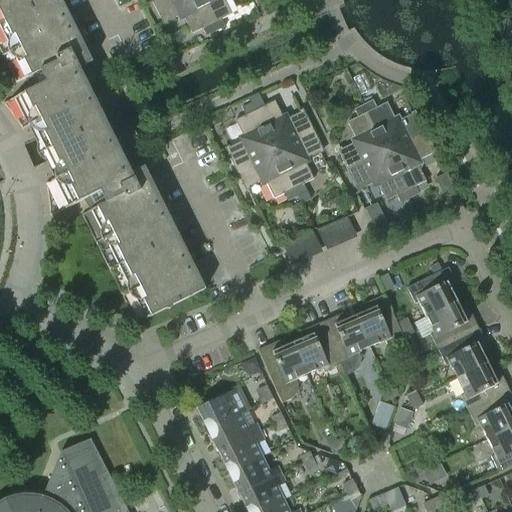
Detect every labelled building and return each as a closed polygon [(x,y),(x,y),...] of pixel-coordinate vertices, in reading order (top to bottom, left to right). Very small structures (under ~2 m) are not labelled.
[(0,0),(0,53),(15,84),(27,78),(33,89),(2,105),(6,110),(10,115),(14,120),(18,125),(22,130),(28,127),(31,134),(36,145),(36,147),(36,149),(36,151),(36,153),(37,155),(38,156),(39,158),(40,159),(42,161),(43,162),(45,162),(52,178),(54,180),(44,185),(46,191),(47,198),(48,204),(49,211),(49,218),(87,199),(93,210),(81,216),(135,325),(165,310),(169,311),(172,307),(204,291),(190,262),(185,264),(139,173),(145,170),(144,168),(130,175),(118,150),(118,148),(96,105),(91,94),(90,94),(78,70),(91,63),(90,61),(85,64),(53,0),(0,0)] [(214,33),(198,0),(163,0),(152,6),(159,20),(162,18),(165,24),(177,18),(183,20),(191,35),(201,30),(205,38),(214,33)] [(198,0),(214,33),(224,28),(220,21),(231,15),(223,0),(198,0)] [(500,3),(491,7),(497,21),(506,17),(500,3)] [(495,26),(506,50),(511,46),(511,30),(507,20),(495,26)] [(274,102),(263,107),(257,95),(247,99),(250,104),(273,151),(312,132),(305,117),(302,119),(299,113),(288,119),(281,117),(274,102)] [(372,101),(362,106),(385,153),(425,133),(417,119),(414,121),(411,115),(400,121),(393,119),(386,104),(375,109),(372,101)] [(240,109),(244,117),(234,122),(241,137),(239,143),(227,149),(230,155),(227,156),(234,171),(273,151),(250,104),(240,109)] [(353,111),(356,118),(346,124),(353,139),(351,145),(340,151),(342,157),(339,158),(346,172),(385,153),(362,106),(353,111)] [(312,132),(273,151),(296,198),(306,193),(302,186),(313,180),(305,165),(307,159),(319,153),(316,147),(320,146),(312,132)] [(425,133),(385,153),(409,200),(418,195),(414,187),(425,182),(417,167),(419,161),(431,155),(428,149),(432,148),(425,133)] [(273,151),(234,171),(241,185),(244,183),(247,189),(259,183),(265,185),(273,200),(283,195),(287,203),(296,198),(273,151)] [(385,153),(346,172),(353,187),(356,185),(359,191),(371,185),(378,187),(385,202),(395,197),(399,204),(409,200),(385,153)] [(349,217),(286,243),(295,264),(358,238),(349,217)] [(456,303),(447,284),(453,280),(447,269),(406,289),(414,305),(418,303),(425,318),(456,303)] [(386,276),(379,279),(385,293),(393,289),(386,276)] [(354,317),(368,348),(384,342),(386,346),(402,339),(384,296),(371,302),(374,308),(365,312),(354,317)] [(456,303),(425,318),(433,334),(429,336),(436,351),(478,331),(472,319),(466,322),(456,303)] [(332,319),(320,324),(339,366),(345,380),(353,377),(355,376),(357,374),(359,373),(360,371),(361,368),(361,366),(361,364),(361,362),(360,360),(357,353),(368,348),(354,317),(334,325),(332,319)] [(400,331),(409,327),(406,320),(397,324),(400,331)] [(303,339),(292,344),(305,376),(326,367),(328,371),(339,366),(320,324),(309,329),(312,335),(303,339)] [(409,327),(400,331),(403,339),(412,335),(409,327)] [(483,342),(478,331),(436,351),(444,366),(448,364),(456,380),(487,364),(477,345),(483,342)] [(292,344),(272,353),(269,346),(257,351),(281,408),(291,404),(293,403),(294,402),(296,400),(297,398),(298,396),(298,394),(298,391),(298,389),(297,387),(294,380),(305,376),(292,344)] [(487,364),(456,380),(464,395),(459,397),(467,412),(508,392),(503,381),(497,384),(487,364)] [(261,405),(272,399),(265,387),(255,392),(261,405)] [(394,387),(387,391),(391,400),(398,397),(394,387)] [(237,389),(228,394),(196,410),(207,432),(239,416),(240,418),(249,414),(237,389)] [(391,400),(387,391),(379,394),(383,403),(391,400)] [(408,404),(418,399),(414,392),(405,397),(408,404)] [(511,403),(511,399),(508,392),(467,412),(474,428),(479,426),(486,441),(511,428),(511,414),(508,406),(511,403)] [(421,406),(418,399),(408,404),(412,411),(421,406)] [(273,426),(282,421),(279,414),(270,418),(273,426)] [(239,416),(207,432),(218,453),(259,433),(255,425),(246,429),(240,418),(239,416)] [(286,428),(282,421),(273,426),(277,433),(286,428)] [(511,428),(486,441),(494,456),(490,458),(498,474),(511,467),(511,428)] [(262,441),(259,433),(218,453),(228,475),(261,459),(254,445),(262,441)] [(6,508),(5,508),(6,511),(126,511),(123,505),(118,507),(89,440),(60,453),(39,504),(32,503),(26,503),(20,504),(13,505),(6,508)] [(335,443),(339,452),(346,449),(342,440),(335,443)] [(339,452),(335,443),(327,446),(331,455),(339,452)] [(302,465),(311,460),(308,453),(299,458),(302,465)] [(261,459),(228,475),(239,496),(280,476),(276,468),(267,472),(261,459)] [(311,460),(302,465),(306,472),(315,468),(311,460)] [(412,477),(421,473),(417,465),(408,470),(412,477)] [(424,480),(421,473),(412,477),(415,484),(424,480)] [(284,484),(280,476),(239,496),(246,511),(261,511),(282,502),(275,488),(284,484)] [(347,496),(356,492),(352,484),(343,489),(347,496)] [(476,490),(480,499),(488,496),(483,487),(476,490)] [(480,499),(476,490),(469,493),(473,503),(480,499)] [(356,492),(347,496),(350,503),(359,499),(356,492)] [(375,499),(379,508),(386,505),(382,495),(375,499)] [(379,508),(375,499),(367,502),(372,511),(379,508)] [(436,499),(429,502),(433,511),(440,508),(436,499)] [(287,511),(282,502),(261,511),(297,511),(295,511),(287,511)] [(431,511),(433,511),(429,502),(421,505),(424,511),(431,511)]
